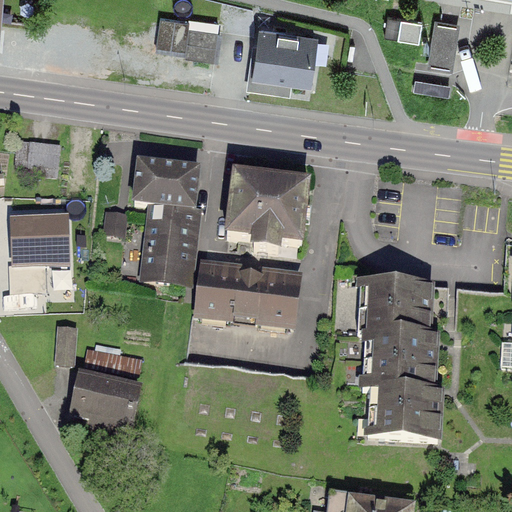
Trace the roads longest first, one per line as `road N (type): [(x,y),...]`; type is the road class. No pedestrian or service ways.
road 1 (primary): [(0,92),(511,164)]
road 2 (residential): [(0,360),(93,511)]
